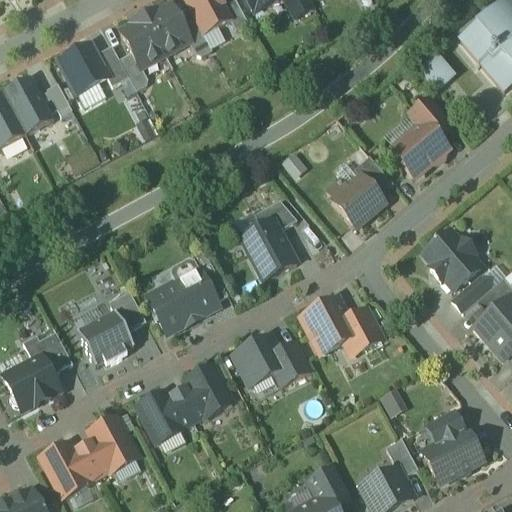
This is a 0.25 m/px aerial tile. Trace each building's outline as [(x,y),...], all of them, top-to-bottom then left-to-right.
[(190,0),(182,5),(194,26),(203,42),(231,27),(232,26),(224,12),(225,11),(221,4),(218,0),(190,0)] [(232,0),(228,0),(221,4),(225,11),(224,12),(232,26),(231,27),(236,36),(248,30),(232,0)] [(246,0),(244,1),(251,14),(253,13),(255,18),(285,2),(288,0),(246,0)] [(314,14),(306,0),(288,0),(285,2),(296,23),(314,14)] [(511,12),(505,3),(452,42),(495,100),(511,87),(511,12)] [(144,22),(164,61),(188,48),(190,47),(182,32),(170,11),(158,18),(156,16),(144,22)] [(164,61),(144,22),(132,29),(133,31),(120,38),(131,59),(140,74),(141,73),(164,61)] [(203,42),(194,26),(182,32),(190,47),(188,48),(195,60),(201,62),(211,57),(203,42)] [(91,51),(59,68),(77,101),(107,85),(109,84),(96,61),(91,51)] [(119,66),(111,52),(96,61),(109,84),(107,85),(112,93),(129,84),(119,66)] [(140,74),(131,59),(119,66),(129,84),(136,97),(146,92),(148,86),(141,73),(140,74)] [(454,83),(436,62),(420,74),(438,96),(454,83)] [(29,77),(1,93),(25,135),(53,119),(29,77)] [(0,149),(25,135),(1,93),(0,93),(0,149)] [(453,131),(430,105),(411,121),(420,133),(425,129),(441,147),(441,141),(453,131)] [(441,147),(425,129),(420,133),(391,158),(415,185),(449,156),(441,147)] [(74,181),(99,169),(91,152),(66,165),(74,181)] [(294,184),(305,175),(293,159),(282,168),(294,184)] [(393,191),(369,164),(354,177),(360,184),(361,184),(378,204),(393,191)] [(360,184),(347,196),(340,187),(328,197),(335,206),(332,208),(356,235),(384,211),(378,204),(361,184),(360,184)] [(297,228),(280,208),(255,222),(262,234),(274,228),(279,238),(297,228)] [(279,238),(274,228),(262,234),(240,246),(264,289),(297,271),(279,238)] [(460,250),(450,238),(424,260),(434,272),(430,275),(441,288),(445,285),(451,292),(460,285),(464,289),(481,275),(471,263),(474,260),(463,247),(460,250)] [(189,266),(172,275),(171,280),(175,288),(175,289),(200,277),(194,267),(194,266),(193,267),(189,266)] [(228,303),(211,271),(200,277),(217,309),(228,303)] [(175,289),(175,290),(147,305),(154,318),(153,322),(156,327),(160,328),(167,341),(219,313),(217,309),(200,277),(175,289)] [(490,297),(479,283),(451,307),(463,320),(490,297)] [(490,297),(463,320),(474,334),(511,302),(511,303),(511,302),(511,294),(504,285),(490,297)] [(146,329),(129,298),(108,309),(114,319),(116,318),(127,340),(146,329)] [(511,303),(511,302),(474,334),(503,367),(511,358),(511,303)] [(338,307),(302,326),(321,361),(348,347),(356,343),(347,327),(348,327),(338,307)] [(382,347),(366,317),(348,327),(347,327),(356,343),(348,347),(355,361),(382,347)] [(114,319),(77,339),(96,374),(134,354),(127,340),(116,318),(114,319)] [(56,339),(40,348),(37,343),(23,350),(33,368),(42,363),(52,382),(73,371),(56,339)] [(265,345),(234,362),(251,394),(277,380),(287,375),(278,358),(272,361),(268,354),(270,353),(265,345)] [(313,378),(297,348),(295,349),(278,358),(287,375),(277,380),(284,393),(311,379),(313,378)] [(33,368),(26,371),(24,377),(5,387),(12,399),(10,406),(13,412),(20,415),(22,418),(36,411),(37,412),(38,412),(37,410),(48,404),(49,406),(50,405),(49,403),(60,398),(52,382),(42,363),(33,368)] [(212,374),(185,388),(189,395),(205,424),(205,425),(232,411),(212,374)] [(205,424),(189,395),(178,401),(194,429),(205,424)] [(395,395),(380,403),(390,422),(405,415),(395,395)] [(168,406),(164,400),(137,414),(157,451),(184,437),(183,435),(168,406)] [(194,429),(178,401),(168,406),(183,435),(194,429)] [(454,420),(428,434),(438,452),(438,453),(462,440),(464,439),(454,420)] [(116,425),(99,434),(100,436),(90,441),(94,449),(110,478),(111,480),(138,466),(116,425)] [(462,440),(438,453),(438,452),(429,456),(434,465),(427,468),(439,491),(457,481),(458,482),(466,477),(483,468),(469,442),(464,445),(462,440)] [(418,476),(402,446),(386,455),(397,475),(398,475),(403,484),(418,476)] [(110,478),(94,449),(84,455),(99,484),(110,478)] [(73,461),(69,453),(59,458),(58,456),(41,466),(63,506),(90,492),(89,490),(73,461)] [(99,484),(84,455),(73,461),(89,490),(99,484)] [(340,511),(352,506),(336,474),(307,489),(316,507),(327,501),(332,511),(340,511)] [(397,475),(361,494),(370,511),(400,511),(414,505),(403,484),(398,475),(397,475)] [(38,511),(31,498),(10,510),(11,511),(38,511)] [(316,507),(306,511),(332,511),(327,501),(316,507)]
